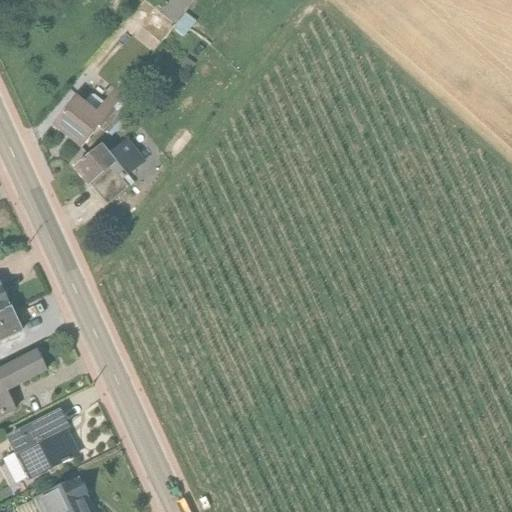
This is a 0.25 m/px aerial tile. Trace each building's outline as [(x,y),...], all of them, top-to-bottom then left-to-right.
[(170,0),(159,14),(173,25),(193,0),(170,0)] [(186,14),(173,30),(183,37),(196,21),(186,14)] [(83,103),(76,97),(52,126),(80,149),(123,93),(115,87),(103,102),(94,96),(89,96),(83,103)] [(145,162),(126,138),(108,153),(101,145),(73,169),(88,186),(90,185),(107,205),(134,183),(128,176),(145,162)] [(0,313),(8,310),(0,293),(0,313)] [(0,313),(0,341),(19,333),(8,310),(0,313)] [(44,371),(36,353),(0,370),(0,419),(17,411),(6,389),(44,371)] [(25,476),(28,481),(77,455),(71,444),(66,446),(59,433),(68,428),(59,411),(6,440),(16,458),(5,464),(15,482),(25,476)] [(87,499),(78,480),(33,502),(37,511),(85,511),(81,502),(87,499)]
